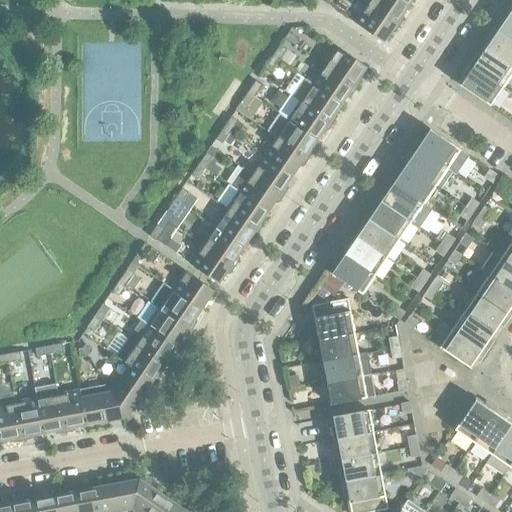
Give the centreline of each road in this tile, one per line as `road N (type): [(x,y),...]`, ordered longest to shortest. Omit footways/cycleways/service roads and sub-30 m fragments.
road 1 (tertiary): [(256,426),(240,336),(250,310),(412,79)]
road 2 (residential): [(0,474),(256,426)]
